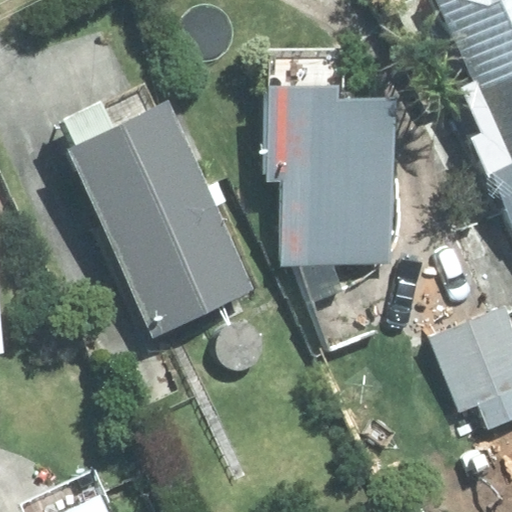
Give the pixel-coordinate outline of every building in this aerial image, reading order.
[(511,240),(511,0),(494,0),(484,5),(481,0),(415,0),(414,1),(461,92),(447,99),(467,139),(458,144),(508,242),(511,240)] [(321,94),(255,96),(255,186),(272,186),(273,269),(382,268),(380,105),(321,106),(321,94)] [(243,294),(152,109),(54,156),(145,342),(243,294)] [(511,349),(496,312),(422,343),(452,416),(511,390),(511,349)] [(88,511),(83,501),(59,511),(88,511)]
